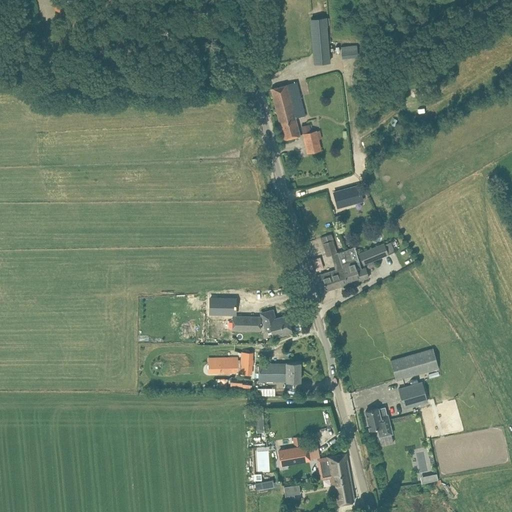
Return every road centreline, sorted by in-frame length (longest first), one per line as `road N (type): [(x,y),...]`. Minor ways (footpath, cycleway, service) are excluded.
road 1 (unclassified): [(370,511),(258,99),(254,0)]
road 2 (unknown): [(39,0),(53,78),(254,75)]
